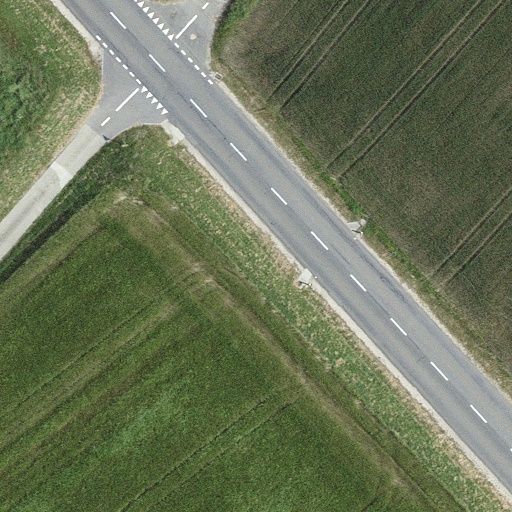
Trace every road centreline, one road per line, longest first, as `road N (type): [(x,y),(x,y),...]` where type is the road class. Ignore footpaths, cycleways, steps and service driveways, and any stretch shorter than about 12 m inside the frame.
road 1 (tertiary): [(103,0),(511,445)]
road 2 (track): [(0,243),(214,0)]
